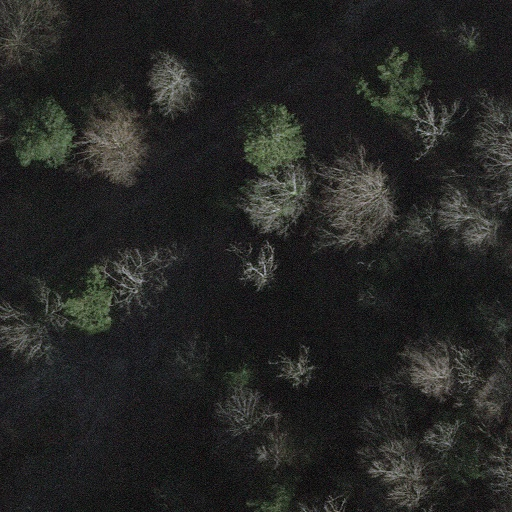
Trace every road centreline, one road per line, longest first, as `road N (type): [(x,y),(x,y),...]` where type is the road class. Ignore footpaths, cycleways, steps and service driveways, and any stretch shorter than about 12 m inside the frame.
road 1 (track): [(0,274),(411,0)]
road 2 (track): [(0,404),(79,378),(99,394),(97,424),(61,477),(22,511)]
